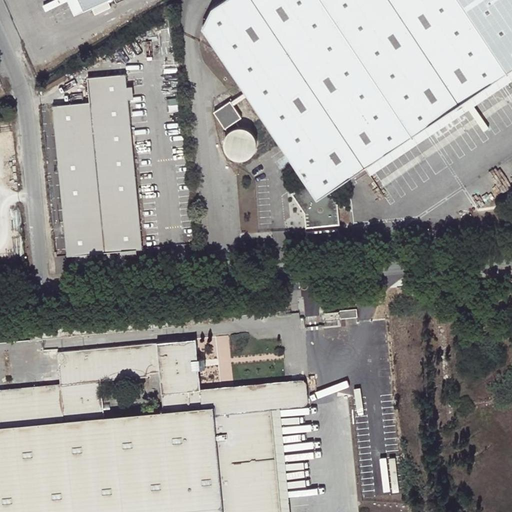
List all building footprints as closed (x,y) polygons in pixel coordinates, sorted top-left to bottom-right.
[(67,0),(75,15),(84,11),(79,0),(67,0)] [(79,0),(84,11),(107,0),(79,0)] [(290,191),(303,210),(304,227),(338,224),(337,203),(329,191),(511,68),(511,0),(222,0),(212,7),(202,27),(218,50),(305,181),(290,191)] [(131,248),(137,247),(144,247),(126,72),(88,77),(90,101),(53,104),(68,255),(73,254),(75,272),(133,267),(132,254),(131,248)] [(213,109),(227,130),(231,126),(236,124),(234,119),(241,115),(229,98),(213,109)] [(257,142),(256,137),(254,132),(251,128),(247,125),(241,124),(236,124),(231,126),(227,130),(224,134),(223,140),(224,145),(226,151),(231,154),(236,157),(242,157),(247,156),(252,152),(255,147),(257,142)] [(339,228),(305,231),(306,249),(340,246),(339,228)] [(33,342),(183,326),(183,321),(181,308),(152,311),(153,314),(148,315),(148,311),(72,319),(72,322),(68,323),(67,319),(31,323),(32,337),(33,342)] [(339,310),(340,317),(357,316),(356,308),(339,309),(339,310)] [(340,317),(339,310),(324,311),(325,319),(340,317)] [(198,340),(198,338),(59,350),(62,382),(0,387),(0,511),(285,511),(275,409),(282,408),(305,405),(308,403),(310,397),(308,381),(304,379),(223,387),(221,387),(204,389),(201,369),(200,359),(198,340)] [(285,511),(292,511),(282,408),(275,409),(285,511)]
